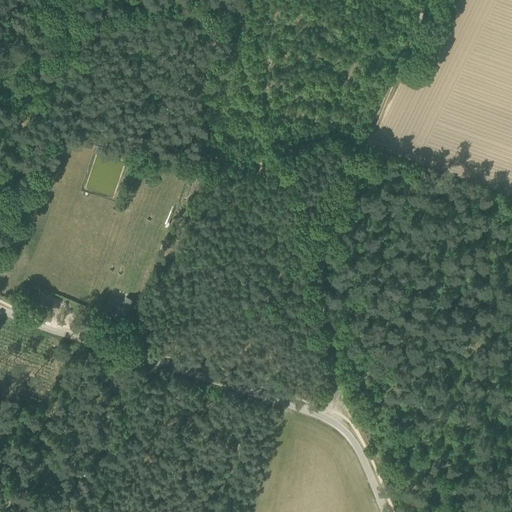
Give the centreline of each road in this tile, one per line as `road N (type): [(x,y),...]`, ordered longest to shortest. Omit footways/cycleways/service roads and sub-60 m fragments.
road 1 (unclassified): [(0,309),(323,417),(351,439),(383,511)]
road 2 (track): [(419,0),(417,27),(372,137),(317,239),(337,425)]
road 3 (track): [(0,194),(50,0)]
